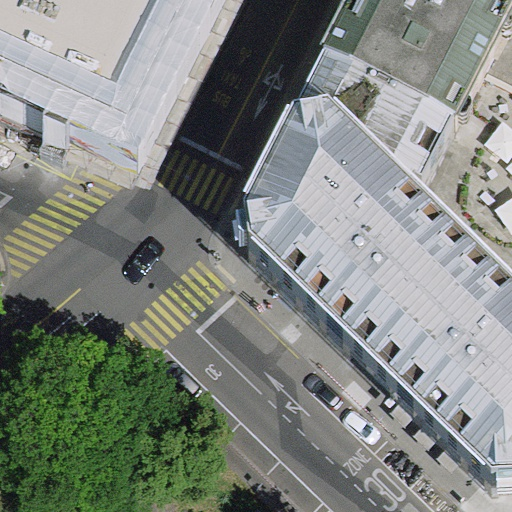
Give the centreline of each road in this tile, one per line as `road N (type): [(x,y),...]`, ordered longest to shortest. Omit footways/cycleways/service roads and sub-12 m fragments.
road 1 (residential): [(131,268),(389,511)]
road 2 (residential): [(294,0),(201,183),(131,268)]
road 3 (residential): [(131,268),(0,374)]
road 4 (residential): [(0,182),(131,268)]
